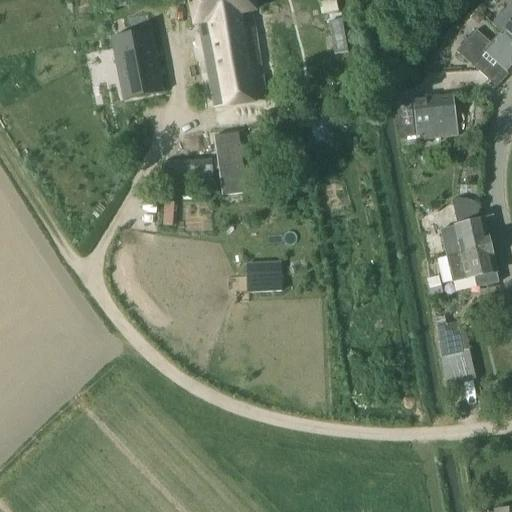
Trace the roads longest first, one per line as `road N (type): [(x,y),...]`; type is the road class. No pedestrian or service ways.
road 1 (track): [(511,430),(309,425),(229,406),(165,370),(92,275),(104,234),(165,139)]
road 2 (residential): [(511,272),(496,181),(511,108)]
